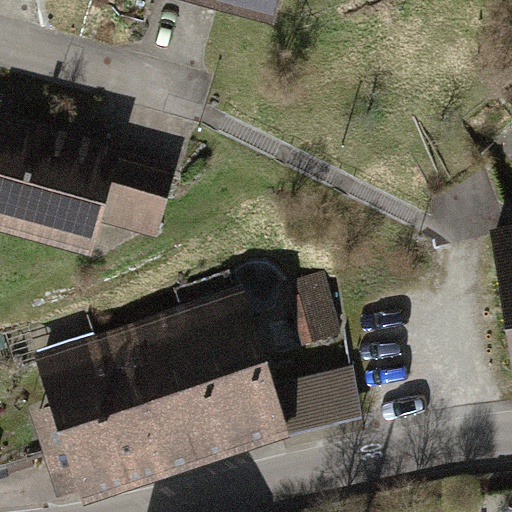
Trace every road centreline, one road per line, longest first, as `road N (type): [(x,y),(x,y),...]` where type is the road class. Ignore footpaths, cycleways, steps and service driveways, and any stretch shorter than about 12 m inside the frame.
road 1 (residential): [(511,436),(156,511)]
road 2 (residential): [(155,85),(0,42)]
